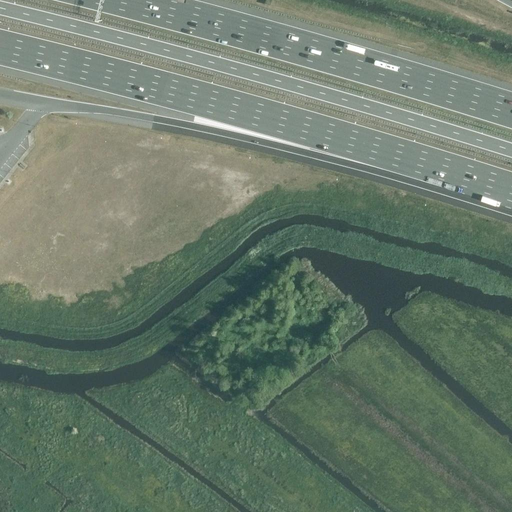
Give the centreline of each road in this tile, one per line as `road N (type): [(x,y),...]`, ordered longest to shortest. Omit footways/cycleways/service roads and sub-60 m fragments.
road 1 (motorway): [(0,9),(511,151)]
road 2 (motorway): [(0,48),(454,174)]
road 3 (motorway): [(41,104),(454,174)]
road 4 (motorway): [(511,112),(122,0)]
